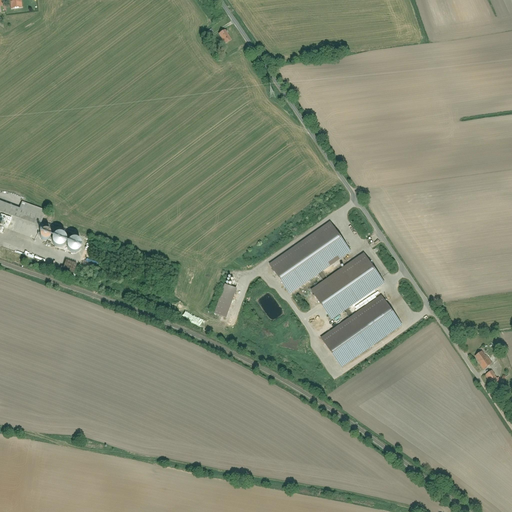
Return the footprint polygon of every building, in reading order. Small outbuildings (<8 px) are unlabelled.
[(21,0),(9,0),(11,8),(23,7),(21,0)] [(212,30),(205,35),(209,40),(215,35),(212,30)] [(227,31),(219,36),(225,46),(234,41),(227,31)] [(24,203),(21,209),(0,201),(0,227),(37,241),(47,211),(24,203)] [(332,223),(271,265),(291,294),(352,252),(332,223)] [(40,234),(40,239),(43,242),(47,243),(51,242),(53,238),(52,233),(50,230),(46,229),(42,231),(40,234)] [(54,239),(54,244),(56,248),(61,249),(65,247),(67,244),(66,238),(64,235),(60,235),(56,236),(54,239)] [(69,245),(69,250),(72,253),(76,254),(80,253),(82,249),(81,244),(79,241),(75,240),(71,242),(69,245)] [(366,255),(313,291),(333,319),(386,283),(366,255)] [(226,285),(216,315),(230,319),(239,290),(226,285)] [(485,352),(477,358),(485,370),(494,365),(485,352)] [(494,371),(486,376),(494,388),(502,382),(494,371)]
